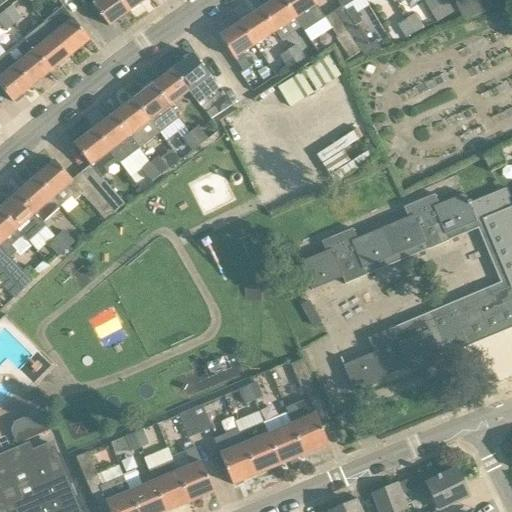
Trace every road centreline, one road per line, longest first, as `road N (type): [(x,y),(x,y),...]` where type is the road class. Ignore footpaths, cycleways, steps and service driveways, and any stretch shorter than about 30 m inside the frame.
road 1 (residential): [(0,169),(146,48),(220,0)]
road 2 (residential): [(471,423),(262,511)]
